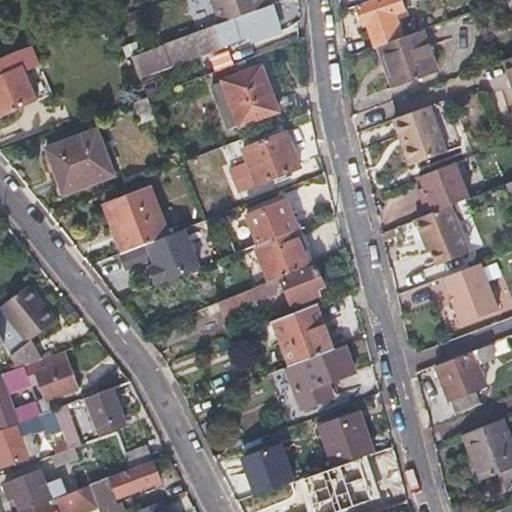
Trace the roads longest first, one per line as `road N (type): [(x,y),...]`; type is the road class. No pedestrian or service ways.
road 1 (residential): [(317,0),(327,101),(435,511)]
road 2 (residential): [(211,511),(138,369),(0,186)]
